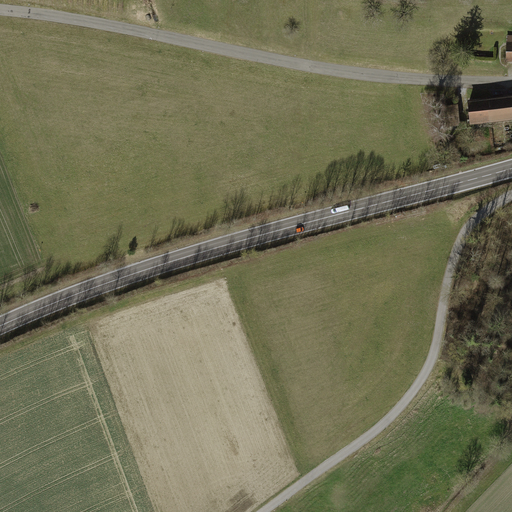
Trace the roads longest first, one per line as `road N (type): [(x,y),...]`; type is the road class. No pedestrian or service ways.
road 1 (secondary): [(0,328),(151,269),(511,168)]
road 2 (tertiary): [(0,10),(346,72),(511,82)]
road 3 (tertiary): [(511,195),(467,229),(422,381),(367,439),(265,511)]
